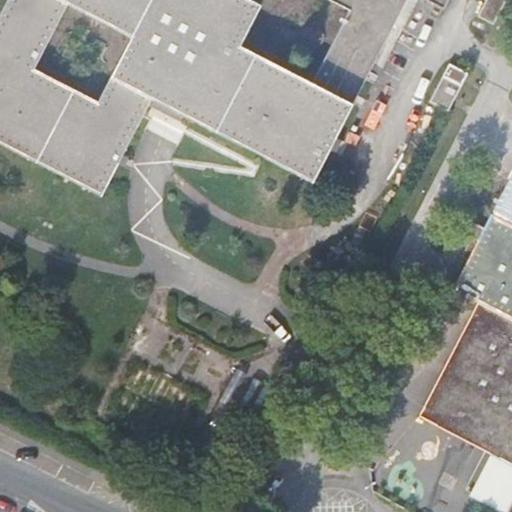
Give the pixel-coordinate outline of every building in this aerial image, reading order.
[(7,0),(0,14),(0,144),(101,196),(152,99),(313,182),(406,0),(425,0),(444,9),(448,0),(7,0)] [(493,24),(504,4),(495,0),(486,0),(478,16),(493,24)] [(449,111),(468,73),(449,63),(430,101),(449,111)] [(511,225),(492,215),(485,229),(464,218),(458,230),(479,240),(453,290),(478,303),(419,416),(437,425),(445,409),(492,433),(484,449),(493,454),(471,495),(504,511),(506,511),(511,500),(511,225)] [(202,474),(239,403),(203,384),(167,455),(202,474)] [(492,433),(445,409),(437,425),(484,449),(492,433)] [(358,462),(373,434),(362,429),(348,457),(358,462)]
